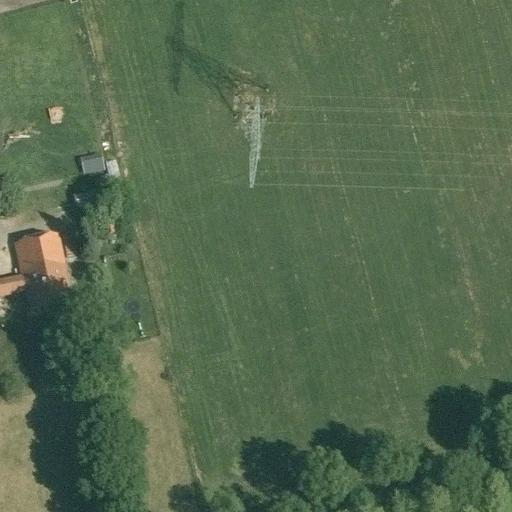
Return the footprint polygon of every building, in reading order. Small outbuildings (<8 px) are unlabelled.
[(121,161),(108,162),(110,183),(123,181),(121,161)] [(96,191),(78,194),(80,209),(98,206),(96,191)] [(103,228),(106,239),(116,237),(112,226),(103,228)] [(30,314),(71,305),(63,265),(84,260),(79,234),(57,238),(16,247),(30,314)] [(2,299),(22,295),(18,280),(0,283),(0,312),(5,312),(2,299)]
